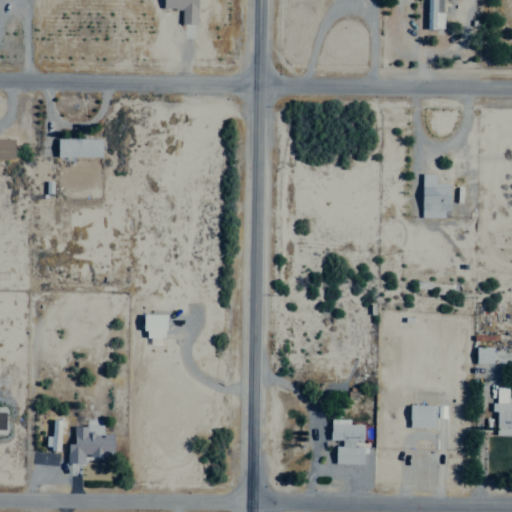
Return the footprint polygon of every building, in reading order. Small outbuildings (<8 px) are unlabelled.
[(196,0),(161,0),(161,9),(181,10),(181,24),(196,24),(196,0)] [(426,0),(425,28),(442,29),(442,0),(426,0)] [(101,138),(56,139),(56,157),(101,156),(101,138)] [(0,159),(13,159),(13,139),(0,139),(0,159)] [(434,174),(421,174),(420,217),(448,218),(449,183),(434,183),(434,174)] [(142,331),(165,331),(165,315),(142,315),(142,331)] [(492,347),(475,347),(475,364),(491,364),(492,347)] [(511,403),(505,403),(506,387),(495,387),(494,435),(511,435),(511,403)] [(435,429),(435,406),(408,405),(408,428),(435,429)] [(58,451),(60,420),(51,420),(49,450),(58,451)] [(362,464),(362,447),(353,447),(353,440),(362,440),(362,425),(348,425),(348,420),(329,420),(329,442),(334,443),(334,464),(362,464)] [(112,433),(101,434),(101,426),(72,426),(72,444),(66,444),(66,464),(83,463),(83,458),(102,458),(102,455),(112,455),(112,433)]
